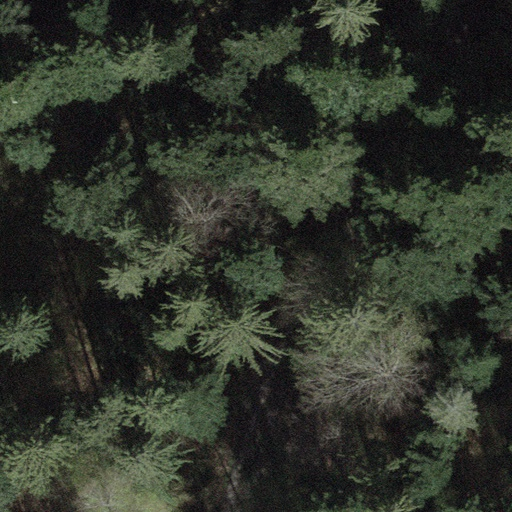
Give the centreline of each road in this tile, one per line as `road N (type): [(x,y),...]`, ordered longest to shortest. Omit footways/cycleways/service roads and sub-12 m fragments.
road 1 (track): [(469,0),(435,48),(257,408),(237,511)]
road 2 (track): [(511,204),(431,314),(325,429),(238,506)]
